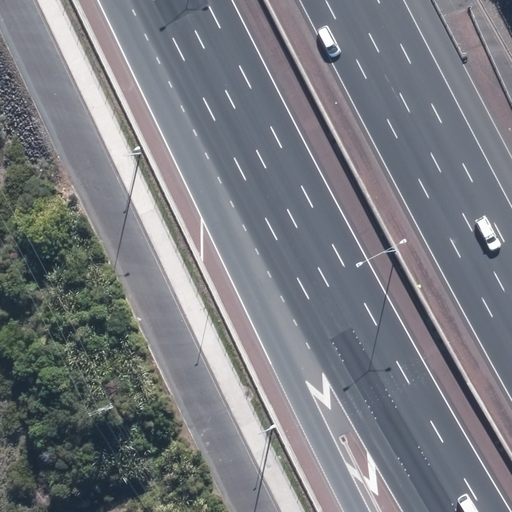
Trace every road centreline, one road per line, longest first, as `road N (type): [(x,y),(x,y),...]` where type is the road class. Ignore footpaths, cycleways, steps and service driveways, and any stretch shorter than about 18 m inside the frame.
road 1 (motorway): [(460,511),(179,0)]
road 2 (motorway): [(358,511),(285,365),(178,0)]
road 3 (motorway): [(352,0),(511,300)]
